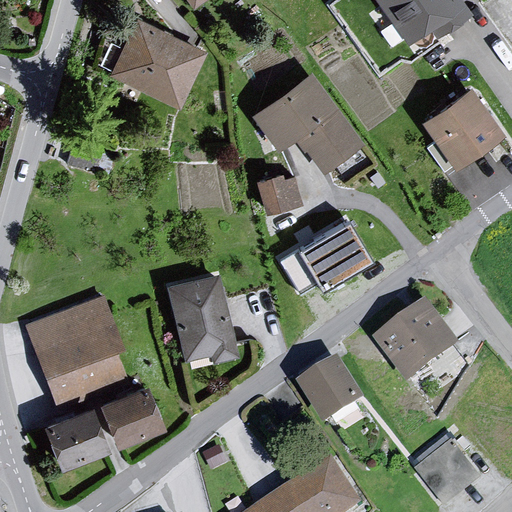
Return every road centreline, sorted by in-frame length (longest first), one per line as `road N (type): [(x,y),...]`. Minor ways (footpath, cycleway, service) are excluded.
road 1 (residential): [(437,250),(88,511)]
road 2 (residential): [(0,262),(48,83)]
road 3 (residential): [(511,347),(437,250)]
